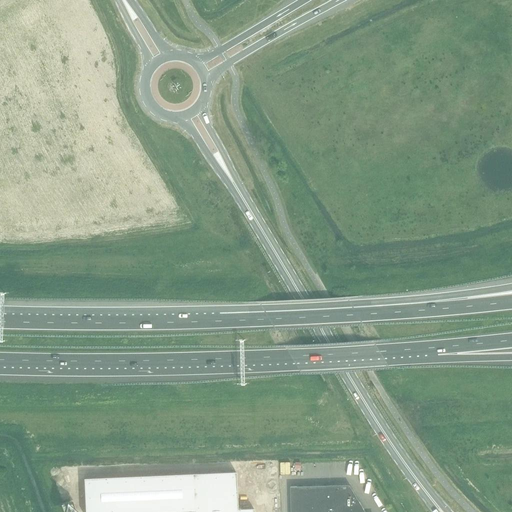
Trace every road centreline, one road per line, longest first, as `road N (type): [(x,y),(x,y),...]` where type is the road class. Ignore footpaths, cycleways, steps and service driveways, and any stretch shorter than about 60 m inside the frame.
road 1 (motorway): [(0,359),(437,347)]
road 2 (motorway): [(417,310),(0,321)]
road 3 (secondary): [(424,489),(229,178)]
road 4 (motorway): [(205,78),(340,0)]
road 5 (motorway): [(302,0),(195,61)]
